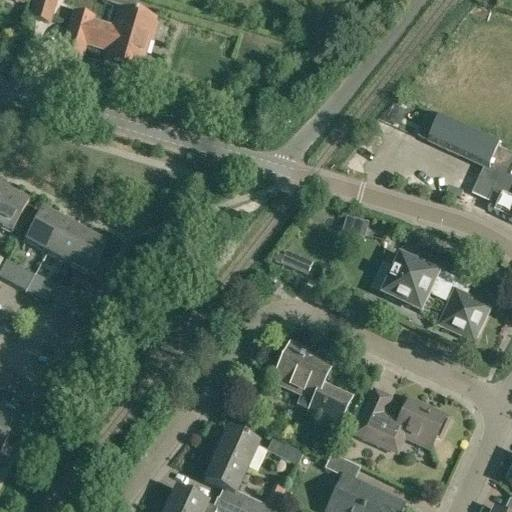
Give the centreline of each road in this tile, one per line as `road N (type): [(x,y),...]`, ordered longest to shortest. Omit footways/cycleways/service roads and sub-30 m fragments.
road 1 (residential): [(116,511),(259,323),(281,310),(304,312),(507,404)]
road 2 (tertiary): [(276,171),(0,91)]
road 3 (tertiary): [(511,250),(467,224),(276,171)]
road 4 (unclassified): [(276,171),(417,0)]
